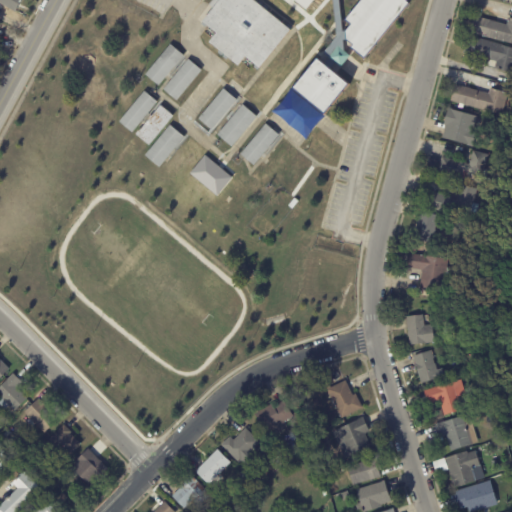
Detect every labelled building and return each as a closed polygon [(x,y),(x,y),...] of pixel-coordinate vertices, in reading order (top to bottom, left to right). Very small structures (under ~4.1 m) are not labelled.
[(21,0),(19,4),(15,12),(0,3),(0,0),(21,0)] [(219,0),(248,0),(288,33),(258,70),(242,58),(236,67),(208,45),(213,36),(201,23),(219,0)] [(312,0),(304,12),(290,0),(312,0)] [(359,0),(409,0),(362,59),(342,43),(343,32),(348,25),(343,20),(359,0)] [(498,23),(506,25),(509,18),(511,18),(511,44),(469,33),(474,16),(498,23)] [(511,73),(495,69),(497,62),(464,53),(468,36),(511,48),(511,73)] [(183,55),(158,86),(145,75),(170,45),(183,55)] [(313,59),(348,88),(324,116),(292,92),(313,59)] [(163,90),(188,60),(201,71),(176,101),(163,90)] [(507,93),(508,93),(502,116),(468,106),(467,109),(463,108),(464,105),(451,101),(455,84),(489,94),(490,88),(507,93)] [(236,100),(211,130),(198,119),(223,89),(236,100)] [(157,103),(132,133),(119,122),(143,92),(157,103)] [(257,117),(232,147),(217,135),(242,105),(257,117)] [(160,106),(173,116),(149,146),(135,135),(138,131),(139,132),(148,121),(147,120),(150,116),(151,117),(160,106)] [(477,117),(474,130),(477,131),(475,137),(480,138),(478,147),(473,146),(473,147),(442,139),(446,126),(444,126),(448,109),(477,117)] [(279,136),(253,166),(240,154),(265,124),(279,136)] [(184,137),(159,168),(144,156),(169,125),(184,137)] [(299,152),(274,182),(259,171),(284,140),(299,152)] [(440,165),(442,157),(469,164),(473,151),(488,155),(486,166),(490,167),(487,177),(465,171),(465,173),(467,174),(465,180),(461,179),(461,180),(438,174),(440,165)] [(261,190),(236,220),(223,209),(248,179),(261,190)] [(477,189),(471,212),(455,207),(453,215),(427,208),(432,192),(452,198),(451,199),(456,200),(460,185),(477,189)] [(298,202),(292,209),(288,206),(294,198),(298,202)] [(419,218),(421,212),(440,217),(438,224),(437,224),(431,244),(413,239),(419,218)] [(431,293),(419,291),(422,271),(407,268),(410,254),(448,260),(447,268),(455,270),(454,282),(445,281),(443,295),(431,293)] [(466,259),(463,266),(455,263),(457,256),(466,259)] [(423,316),(424,326),(432,326),(434,343),(409,345),(407,317),(423,316)] [(447,341),(440,342),(438,334),(445,332),(447,341)] [(450,358),(446,346),(457,343),(460,355),(450,358)] [(434,364),(438,378),(421,384),(413,357),(431,351),(434,359),(432,359),(434,364)] [(0,361),(8,370),(0,378),(0,361)] [(14,376),(22,384),(17,389),(26,399),(14,412),(8,406),(4,410),(0,406),(0,386),(12,374),(14,376)] [(428,404),(423,390),(461,378),(466,394),(459,396),(463,408),(443,415),(438,401),(428,404)] [(346,383),(353,396),(355,395),(363,409),(341,420),(336,409),(331,412),(326,403),(332,401),(327,390),(345,381),(346,383)] [(39,400),(58,419),(44,434),(35,425),(31,429),(26,424),(30,420),(24,414),(38,399),(39,400)] [(290,419),(284,423),(288,429),(276,435),(273,429),(265,434),(254,415),(272,405),(273,407),(283,401),(293,418),(290,419)] [(451,452),(446,436),(440,438),(436,426),(467,416),(476,443),(471,445),(471,446),(451,452)] [(363,419),(370,433),(365,435),(371,447),(345,459),(333,433),(363,418),(363,419)] [(65,427),(71,433),(70,435),(81,446),(66,460),(58,451),(54,455),(48,449),(52,445),(48,441),(63,426),(65,427)] [(260,444),(255,449),(265,460),(252,473),(240,462),(238,464),(221,446),(230,438),(233,441),(245,429),(260,444)] [(495,440),(494,435),(501,432),(503,438),(495,440)] [(321,440),(315,442),(313,436),(319,434),(321,440)] [(0,449),(13,463),(0,475),(0,449)] [(89,451),(107,470),(89,488),(78,476),(75,479),(68,471),(71,468),(70,467),(88,450),(89,451)] [(221,472),(208,486),(195,473),(217,450),(230,463),(221,472)] [(454,489),(446,459),(467,453),(467,454),(476,452),(484,480),(454,489)] [(380,470),(381,471),(378,472),(380,477),(353,487),(347,468),(376,458),(380,470)] [(29,479),(40,490),(18,511),(0,511),(0,506),(17,490),(12,484),(23,473),(29,479)] [(172,497),(180,489),(179,489),(191,477),(210,496),(199,507),(194,502),(185,511),(172,497)] [(388,492),(391,502),(381,506),(382,508),(370,511),(363,511),(360,511),(357,511),(355,505),(360,504),(356,491),(384,482),(388,492)] [(459,506),(455,493),(490,482),(498,505),(476,511),(469,511),(468,508),(461,511),(459,506)] [(62,494),(66,498),(62,502),(58,498),(62,494)] [(237,499),(230,507),(224,502),(232,494),(237,499)] [(31,511),(47,496),(63,511),(31,511)] [(238,504),(244,497),(248,501),(242,508),(238,504)] [(172,511),(155,511),(164,503),(172,511)]
